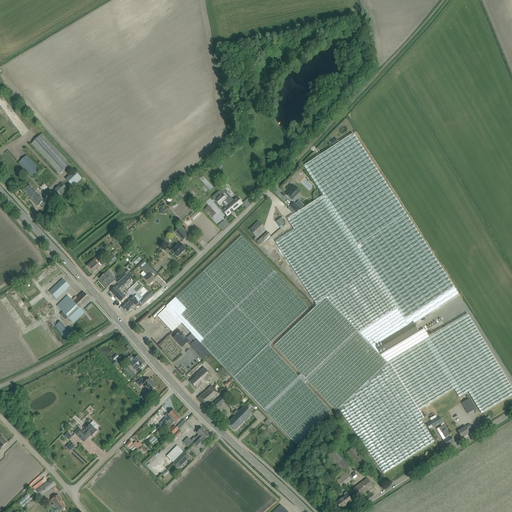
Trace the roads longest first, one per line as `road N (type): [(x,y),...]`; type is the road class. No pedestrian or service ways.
road 1 (unknown): [(442,0),(270,188)]
road 2 (unclassified): [(119,323),(270,188)]
road 3 (unclassified): [(351,511),(511,412)]
road 4 (secondary): [(306,511),(176,386)]
road 5 (secondary): [(119,323),(0,191)]
road 6 (unclassified): [(70,492),(176,386)]
road 7 (unclassified): [(0,387),(119,323)]
